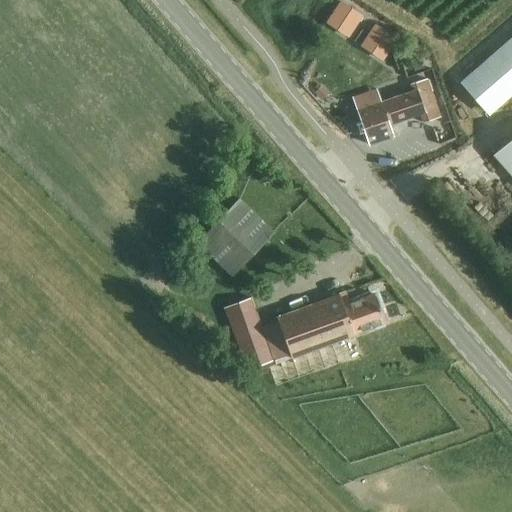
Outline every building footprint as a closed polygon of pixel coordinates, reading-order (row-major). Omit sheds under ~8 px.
[(340,0),(337,0),(323,20),(346,36),(360,13),(340,0)] [(373,21),(358,43),(381,58),(395,36),(373,21)] [(511,32),(459,77),(489,112),(511,91),(511,32)] [(408,85),(411,92),(381,102),(356,111),(368,144),(392,136),(388,125),(418,115),(421,124),(437,118),(424,79),(408,85)] [(351,96),(356,111),(381,102),(377,88),(351,96)] [(511,140),(496,155),(511,172),(511,140)] [(229,274),(272,231),(237,197),(194,241),(229,274)] [(371,293),(346,302),(342,290),(335,292),(335,293),(272,316),(274,320),(257,326),(248,300),(223,309),(245,372),(271,362),(272,365),(383,325),(371,293)]
